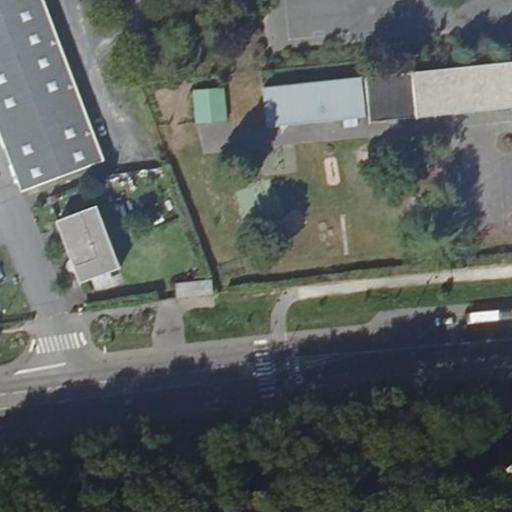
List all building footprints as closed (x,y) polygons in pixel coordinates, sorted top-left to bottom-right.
[(43,0),(0,0),(0,99),(33,187),(104,161),(43,0)] [(511,62),(413,73),(365,78),(369,114),(370,122),(511,107),(511,62)] [(225,120),(222,89),(192,92),(195,123),(225,120)] [(79,283),(120,268),(97,207),(56,222),(79,283)] [(172,286),(174,299),(214,294),(212,281),(172,286)]
